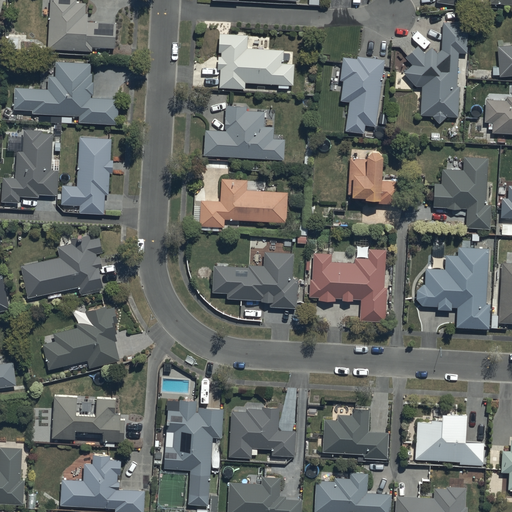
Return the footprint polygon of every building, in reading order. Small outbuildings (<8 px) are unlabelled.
[(76,0),(50,0),(48,49),(93,51),(93,48),(115,49),(116,24),(89,23),(89,14),(86,14),(86,4),(77,4),(76,0)] [(418,47),(405,57),(412,65),(404,73),(417,86),(423,87),(422,116),(433,116),(441,124),(448,117),(458,118),(460,86),(458,86),(459,54),(467,54),(469,24),(443,23),(442,50),(437,53),(432,48),(425,54),(418,47)] [(248,35),(220,34),(219,53),(222,54),(222,57),(218,56),(217,69),(221,70),(220,88),(246,89),(247,84),(293,86),(294,65),(284,64),(285,50),(247,48),(248,35)] [(511,46),(498,47),(499,76),(511,75),(511,46)] [(357,58),(344,57),(341,79),(344,80),(342,101),(350,102),(346,132),(365,134),(366,126),(376,127),(384,60),(358,57),(357,58)] [(48,89),(15,88),(14,108),(33,109),(33,113),(79,115),(79,123),(119,124),(120,100),(91,99),(91,95),(93,95),(94,82),(92,82),(93,75),(91,75),(91,64),(56,62),(56,75),(49,75),(48,89)] [(511,97),(507,97),(507,102),(486,100),(485,122),(493,122),(493,132),(511,133),(511,97)] [(247,107),(226,107),(225,130),(205,129),(204,156),(285,159),(286,138),(274,138),(275,126),(265,125),(266,112),(247,111),(247,107)] [(15,178),(3,178),(2,202),(19,202),(19,197),(39,198),(39,195),(59,195),(59,170),(52,170),(53,133),(43,133),(43,130),(24,130),(24,151),(16,151),(15,178)] [(65,185),(62,185),(61,204),(79,205),(79,213),(104,214),(105,195),(109,195),(110,173),(113,173),(114,160),(111,160),(112,138),(80,137),(78,186),(71,185),(72,182),(65,182),(65,185)] [(367,159),(350,159),(348,202),(371,203),(371,200),(381,201),(380,203),(401,204),(402,182),(383,181),(384,157),(380,152),(374,152),(369,156),(367,159)] [(463,171),(442,170),(441,185),(434,184),(434,207),(449,207),(449,210),(466,210),(466,227),(491,228),(491,205),(487,205),(488,157),(463,156),(463,171)] [(221,202),(201,201),(200,226),(224,227),(225,220),(287,222),(288,193),(248,192),(248,180),(222,179),(221,202)] [(511,187),(509,187),(509,198),(501,198),(501,218),(511,218),(511,187)] [(59,257),(22,266),(28,297),(79,288),(80,292),(103,288),(100,270),(103,269),(100,256),(97,257),(97,254),(103,253),(100,238),(91,240),(90,235),(71,238),(72,244),(57,246),(59,257)] [(446,270),(426,269),(426,284),(417,291),(417,299),(422,306),(439,307),(439,310),(452,310),(452,307),(457,308),(456,327),(490,329),(491,304),(487,304),(490,248),(459,247),(458,255),(446,254),(446,270)] [(332,254),(314,253),(314,279),(310,279),(310,297),(319,297),(319,301),(336,302),(336,299),(342,299),(342,300),(353,301),(353,299),(361,299),(360,320),(386,321),(387,287),(384,287),(386,250),(369,249),(369,258),(355,258),(355,262),(331,261),(332,254)] [(249,268),(214,267),(213,292),(227,293),(227,298),(261,300),(261,303),(271,303),(270,307),(297,308),(299,278),(294,278),(295,253),(265,252),(264,266),(249,265),(249,268)] [(511,263),(501,263),(499,324),(511,324),(511,263)] [(0,311),(10,309),(3,275),(0,275),(0,311)] [(56,341),(43,344),(48,368),(89,360),(90,367),(120,361),(116,342),(118,342),(116,332),(117,332),(115,324),(118,324),(115,307),(107,308),(107,307),(86,311),(88,321),(78,323),(79,328),(55,333),(56,341)] [(0,387),(17,385),(14,363),(0,364),(0,387)] [(78,398),(54,397),(52,439),(76,440),(76,432),(103,433),(103,442),(124,443),(125,420),(122,420),(122,415),(115,415),(116,399),(97,398),(96,415),(77,414),(78,398)] [(173,447),(166,447),(165,468),(191,470),(190,484),(211,485),(213,438),(223,438),(225,408),(197,407),(197,401),(181,400),(180,410),(168,410),(167,432),(174,432),(173,447)] [(247,412),(232,412),(230,456),(253,457),(253,455),(258,455),(258,449),(272,450),(271,455),(295,456),(296,431),(283,431),(279,428),(279,408),(263,408),(263,410),(247,410),(247,412)] [(339,420),(325,420),(324,453),(365,454),(365,458),(387,459),(388,433),(370,432),(370,409),(353,409),(353,415),(339,415),(339,420)] [(432,422),(418,422),(416,460),(460,461),(460,464),(484,465),(485,443),(466,442),(468,415),(444,414),(443,421),(432,420),(432,422)] [(511,441),(510,451),(502,451),(501,473),(510,473),(509,490),(511,489),(511,441)] [(0,503),(24,504),(25,480),(22,480),(24,449),(0,447),(0,503)] [(84,481),(63,480),(61,506),(116,508),(115,511),(144,511),(145,491),(120,490),(120,481),(118,481),(118,475),(121,475),(121,460),(110,459),(111,456),(93,455),(93,464),(85,463),(84,481)] [(336,482),(316,481),(314,511),(390,511),(392,494),(367,493),(368,473),(351,472),(350,479),(336,478),(336,482)] [(262,484),(229,482),(228,511),(301,511),(302,499),(286,499),(286,496),(280,495),(281,478),(262,477),(262,484)] [(434,498),(396,496),(395,511),(468,511),(468,507),(465,507),(466,488),(447,487),(447,490),(434,489),(434,498)]
